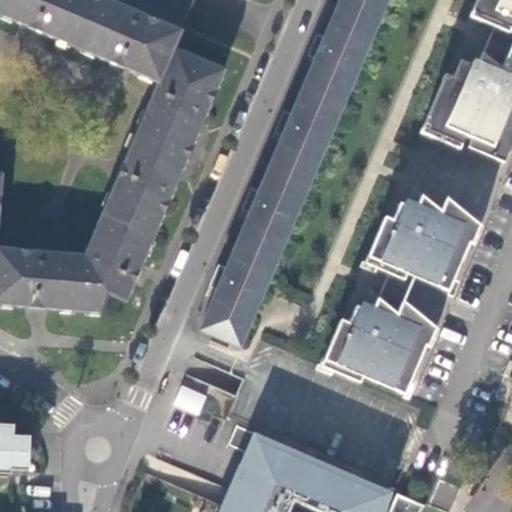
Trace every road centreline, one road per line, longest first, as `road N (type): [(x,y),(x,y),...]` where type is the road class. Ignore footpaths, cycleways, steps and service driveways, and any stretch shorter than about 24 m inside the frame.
road 1 (residential): [(92,449),(144,401),(314,0)]
road 2 (residential): [(92,449),(63,412),(0,361)]
